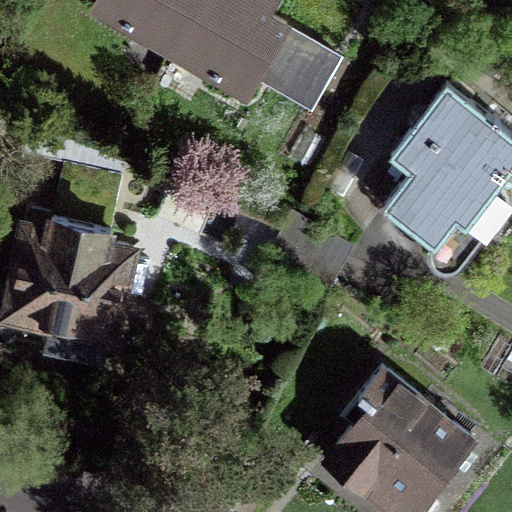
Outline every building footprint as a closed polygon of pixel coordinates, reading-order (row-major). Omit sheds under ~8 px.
[(96,0),(91,8),(242,93),(280,25),(261,14),(268,0),(96,0)] [(511,136),(444,82),(388,154),(409,170),(381,206),(441,253),(462,226),(471,231),(481,231),(492,228),(499,221),(504,211),(504,201),(501,192),(494,184),(511,161),(511,136)] [(108,226),(49,213),(45,228),(24,223),(5,308),(45,317),(39,346),(99,360),(115,290),(138,295),(145,262),(123,257),(126,247),(105,242),(108,226)] [(271,250),(326,281),(346,246),(290,215),(271,250)] [(378,365),(356,394),(367,402),(322,459),(361,489),(373,474),(415,507),(470,438),(378,365)] [(228,511),(244,511),(269,472),(213,440),(186,487),(200,496),(228,511)]
